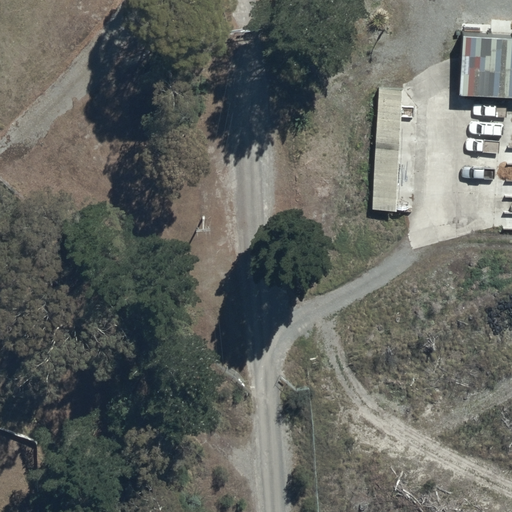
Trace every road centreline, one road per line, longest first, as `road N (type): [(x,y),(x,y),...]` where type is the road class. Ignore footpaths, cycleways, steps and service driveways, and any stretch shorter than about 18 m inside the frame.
road 1 (track): [(227,0),(272,511)]
road 2 (track): [(136,0),(88,70),(0,152)]
